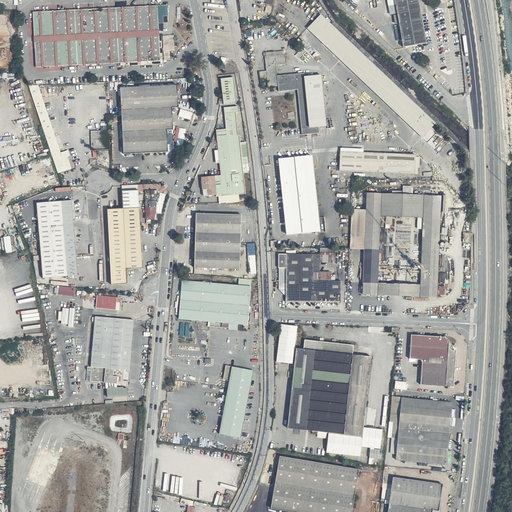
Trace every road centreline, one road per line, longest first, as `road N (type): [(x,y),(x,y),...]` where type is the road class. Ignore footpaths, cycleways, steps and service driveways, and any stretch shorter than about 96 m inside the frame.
road 1 (unclassified): [(144,511),(169,220),(210,117),(193,0)]
road 2 (trunk): [(478,511),(495,327),(492,112),(478,0)]
road 3 (tertiary): [(481,323),(479,137),(464,0)]
road 4 (unclassified): [(268,316),(260,187),(232,0)]
road 5 (unclassified): [(268,316),(481,323)]
road 6 (unclassified): [(238,511),(268,416),(268,316)]
road 7 (tertiary): [(463,511),(481,323)]
